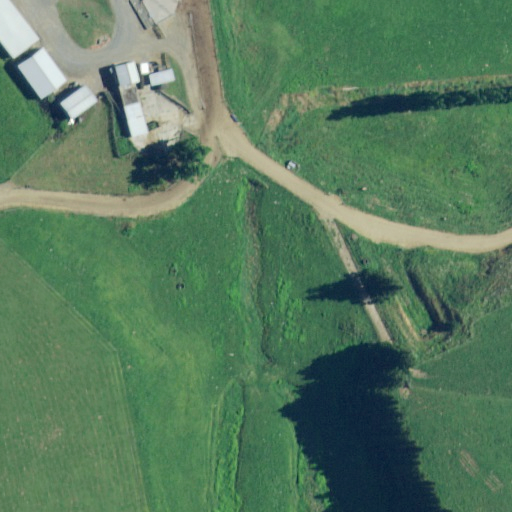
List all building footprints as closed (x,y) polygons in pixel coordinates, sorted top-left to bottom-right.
[(34,40),(3,0),(0,0),(0,44),(11,58),(34,40)] [(62,81),(39,49),(14,67),(37,99),(62,81)] [(135,82),(131,62),(111,66),(115,86),(135,82)] [(171,80),(168,70),(147,76),(150,86),(171,80)] [(91,102),(79,86),(56,104),(67,120),(91,102)] [(145,133),(137,103),(121,107),(129,138),(145,133)]
